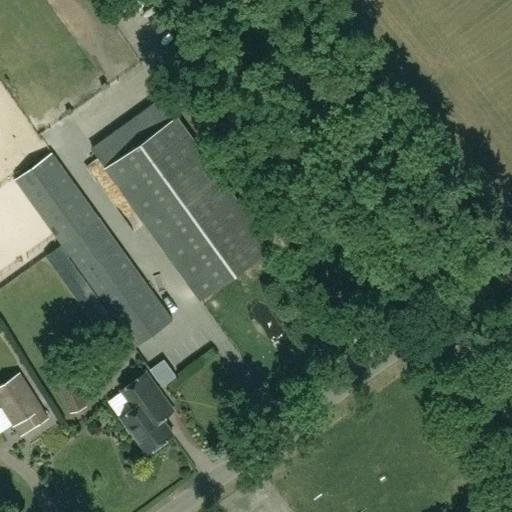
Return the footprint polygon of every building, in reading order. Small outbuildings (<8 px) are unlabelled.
[(272,247),(175,113),(104,164),(201,299),(248,265),(255,276),(262,270),(255,260),(272,247)] [(15,179),(62,243),(136,345),(173,319),(52,152),(15,179)] [(47,254),(103,332),(116,323),(60,245),(47,254)] [(174,410),(146,372),(122,389),(135,407),(121,416),(147,452),(173,433),(162,418),(174,410)] [(20,373),(0,385),(0,401),(21,435),(49,417),(20,373)] [(70,412),(87,406),(74,375),(58,382),(70,412)]
